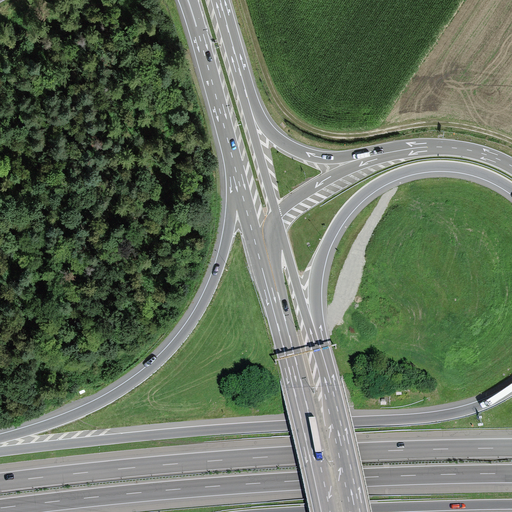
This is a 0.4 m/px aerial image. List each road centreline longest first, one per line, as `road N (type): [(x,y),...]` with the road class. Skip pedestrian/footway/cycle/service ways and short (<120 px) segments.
road 1 (motorway): [(511,388),(478,406),(423,417),(0,451)]
road 2 (motorway): [(511,447),(213,460),(0,482)]
road 3 (motorway): [(0,507),(330,478),(511,473)]
road 4 (motorway): [(236,172),(210,280),(165,349),(98,398),(0,433)]
road 5 (motorway): [(327,385),(316,275),(329,238),(358,198),(427,166),(468,169),(511,188)]
road 6 (track): [(511,141),(453,124),(347,135),(301,124),(274,95),(243,0)]
road 7 (secondary): [(266,266),(326,511)]
road 8 (motorway): [(291,511),(511,504)]
road 9 (motorway): [(427,146),(307,153),(269,131),(247,97)]
road 10 (secondary): [(327,385),(275,214)]
road 11 (secondary): [(188,0),(236,172)]
road 12 (motorway): [(427,146),(354,166),(275,214)]
road 13 (secondary): [(355,511),(327,385)]
road 14 (secondary): [(275,214),(247,97)]
